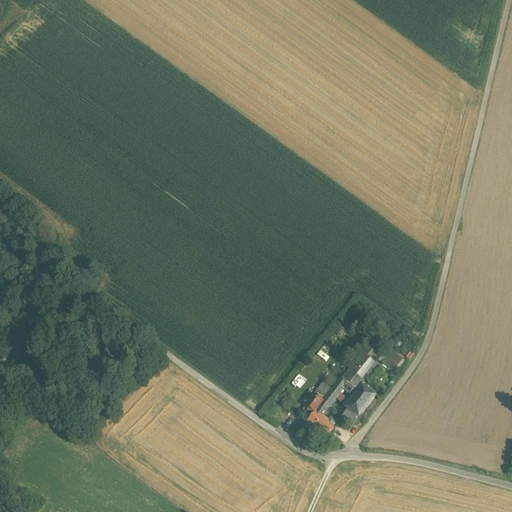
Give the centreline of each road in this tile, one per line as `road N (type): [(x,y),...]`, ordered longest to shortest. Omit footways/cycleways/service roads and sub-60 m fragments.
road 1 (unclassified): [(344,454),(425,345),(509,0)]
road 2 (residential): [(344,454),(305,453),(91,311),(41,325),(0,371)]
road 3 (residential): [(511,487),(344,454)]
